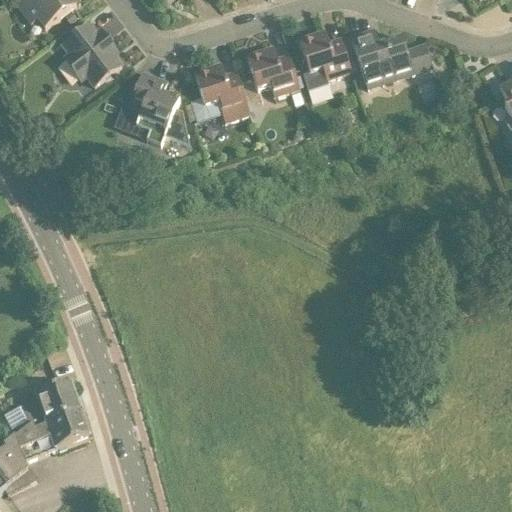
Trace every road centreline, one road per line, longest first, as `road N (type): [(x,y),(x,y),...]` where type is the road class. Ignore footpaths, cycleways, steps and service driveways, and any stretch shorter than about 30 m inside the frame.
road 1 (secondary): [(140,511),(83,325),(0,152)]
road 2 (residential): [(115,0),(163,50),(345,0)]
road 3 (residential): [(346,0),(478,46),(511,42)]
